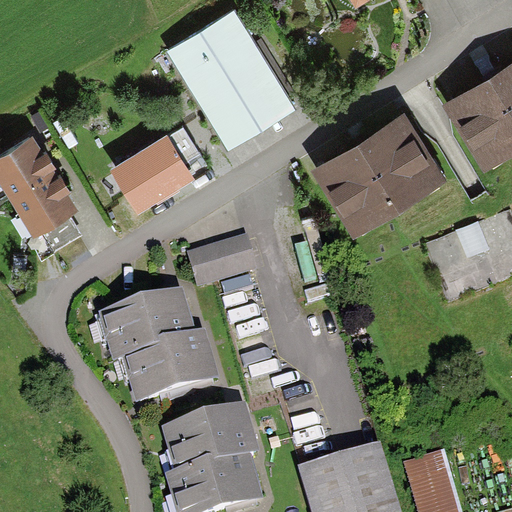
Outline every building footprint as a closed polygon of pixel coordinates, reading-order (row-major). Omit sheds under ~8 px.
[(294,105),(233,6),(168,46),(230,145),(294,105)] [(511,54),(443,98),(485,164),(511,146),(511,54)] [(443,174),(399,103),(306,160),(351,231),(443,174)] [(171,132),(168,127),(111,162),(139,207),(155,197),(158,203),(182,188),(178,182),(195,172),(186,157),(199,149),(183,124),(171,132)] [(47,145),(43,147),(32,129),(0,149),(0,180),(33,234),(41,229),(54,250),(86,231),(72,208),(80,203),(69,186),(72,184),(62,168),(59,170),(53,161),(56,159),(47,145)] [(511,216),(510,211),(426,243),(448,301),(511,276),(511,216)] [(256,270),(247,240),(188,257),(197,287),(256,270)] [(99,318),(113,365),(123,362),(137,405),(218,380),(204,332),(195,335),(182,293),(152,302),(99,318)] [(245,406),(163,430),(176,471),(163,475),(174,511),(220,511),(261,500),(251,465),(249,458),(260,455),(245,406)] [(311,511),(399,511),(382,449),(300,471),(311,511)] [(460,511),(444,455),(404,466),(417,511),(460,511)]
